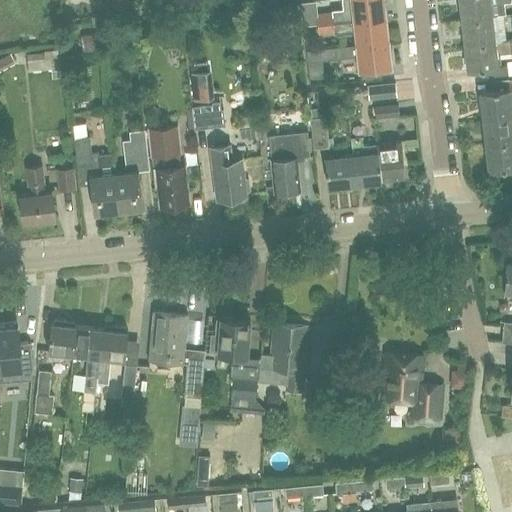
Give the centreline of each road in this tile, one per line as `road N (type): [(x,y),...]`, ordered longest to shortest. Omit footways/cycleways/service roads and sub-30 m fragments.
road 1 (residential): [(0,261),(448,219)]
road 2 (residential): [(448,219),(419,0)]
road 3 (residential): [(481,356),(448,219)]
